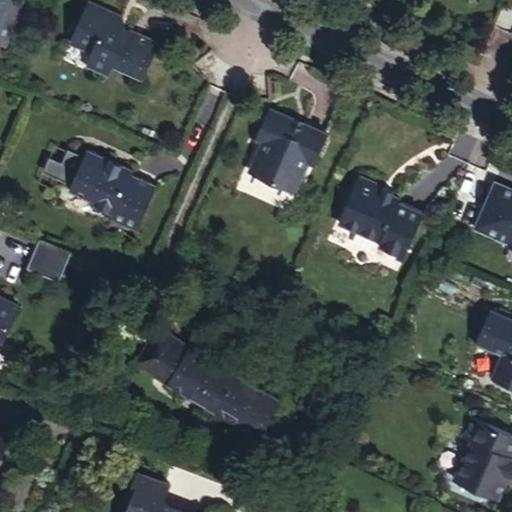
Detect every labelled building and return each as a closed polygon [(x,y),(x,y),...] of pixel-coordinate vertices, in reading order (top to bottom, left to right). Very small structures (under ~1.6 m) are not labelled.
[(0,0),(0,42),(17,5),(14,3),(14,0),(0,0)] [(114,15),(81,0),(78,0),(62,39),(83,47),(76,62),(101,72),(104,64),(134,77),(149,41),(122,30),(118,33),(118,35),(107,31),(114,15)] [(293,82),(324,92),(330,73),(299,63),(293,82)] [(281,115),(258,105),(245,134),(252,138),(240,167),(284,187),(297,158),(304,161),(317,131),(293,119),(291,124),(279,118),(281,115)] [(97,159),(99,154),(77,144),(60,185),(81,194),(83,201),(104,209),(102,214),(129,225),(148,181),(123,170),(125,165),(112,159),(109,164),(97,159)] [(112,159),(99,154),(97,159),(109,164),(112,159)] [(369,185),(346,176),(329,217),(367,235),(366,239),(395,251),(411,210),(387,200),(389,194),(381,191),(383,187),(370,181),(369,185)] [(466,226),(495,239),(509,229),(511,246),(511,188),(482,176),(470,204),(475,206),(466,226)] [(461,224),(466,226),(475,206),(470,204),(461,224)] [(509,229),(495,239),(492,240),(511,248),(511,246),(509,229)] [(39,235),(27,265),(59,278),(71,248),(39,235)] [(0,334),(6,338),(25,303),(0,290),(0,334)] [(511,317),(478,303),(466,329),(477,334),(475,342),(487,347),(478,371),(511,386),(511,317)] [(477,334),(466,329),(464,337),(475,342),(477,334)] [(166,386),(186,347),(153,330),(133,367),(166,386)] [(283,397),(186,347),(166,386),(237,423),(233,431),(257,444),(283,397)] [(506,429),(462,409),(452,429),(458,432),(444,464),(449,476),(486,492),(496,470),(501,471),(506,458),(503,457),(504,451),(498,448),(506,429)] [(187,511),(155,499),(162,478),(128,466),(121,485),(126,487),(118,508),(104,511),(187,511)]
